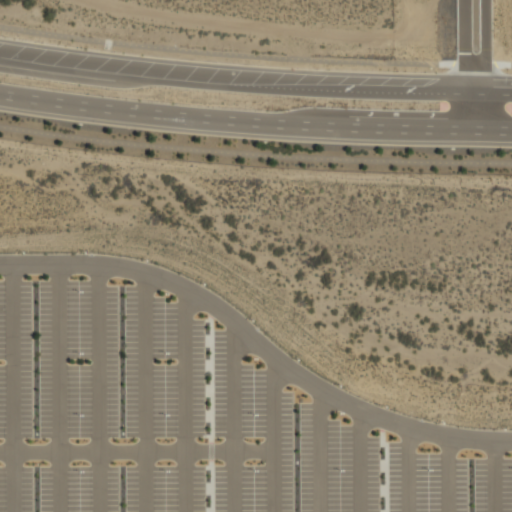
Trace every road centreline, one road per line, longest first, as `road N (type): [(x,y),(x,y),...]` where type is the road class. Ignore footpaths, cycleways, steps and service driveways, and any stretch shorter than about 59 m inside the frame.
road 1 (tertiary): [(0,264),(143,270),(195,294),(310,382),(369,416),(449,439),(511,443)]
road 2 (tertiary): [(511,82),(207,74),(0,49)]
road 3 (tertiary): [(0,96),(335,128),(511,132)]
